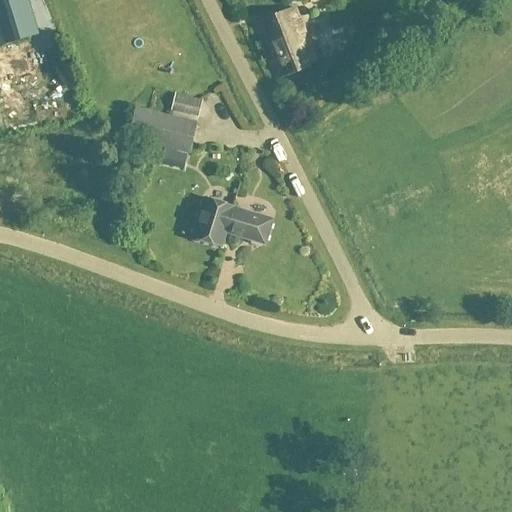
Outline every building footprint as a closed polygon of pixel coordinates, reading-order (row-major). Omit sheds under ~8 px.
[(24,0),(0,0),(0,41),(1,46),(36,35),(24,0)] [(276,82),(316,67),(293,10),(254,25),(276,82)] [(6,48),(0,49),(0,119),(1,123),(27,115),(6,48)] [(202,103),(174,96),(170,112),(198,119),(202,103)] [(93,159),(65,104),(27,123),(41,151),(32,156),(46,182),(93,159)] [(189,156),(197,125),(134,110),(127,141),(189,156)] [(24,226),(53,223),(47,185),(19,189),(24,226)] [(219,249),(224,234),(231,210),(231,209),(203,200),(191,240),(219,249)] [(270,223),(231,210),(224,234),(263,246),(270,223)]
